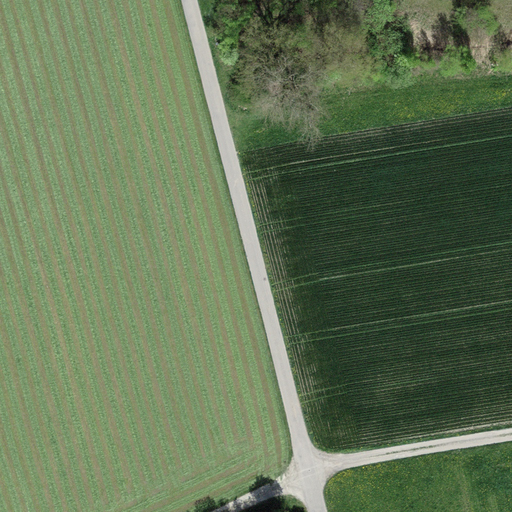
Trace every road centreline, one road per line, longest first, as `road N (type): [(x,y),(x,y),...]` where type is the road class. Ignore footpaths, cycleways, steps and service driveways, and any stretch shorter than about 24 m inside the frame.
road 1 (unclassified): [(190,0),(318,511)]
road 2 (track): [(308,472),(511,434)]
